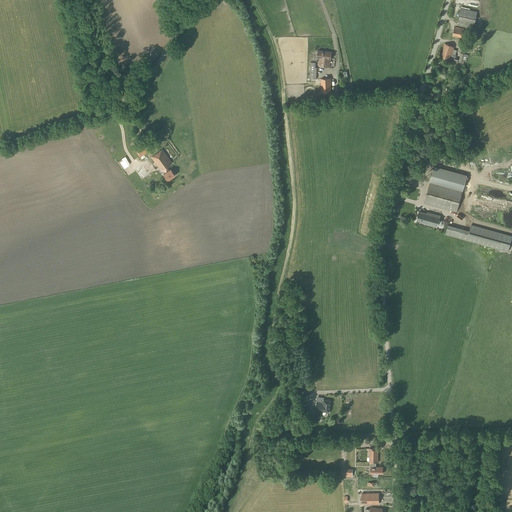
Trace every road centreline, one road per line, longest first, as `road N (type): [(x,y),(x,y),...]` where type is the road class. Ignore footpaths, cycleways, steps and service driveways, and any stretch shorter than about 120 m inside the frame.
road 1 (unclassified): [(400,511),(382,233),(447,0)]
road 2 (unclassified): [(0,145),(136,93),(180,28),(211,0)]
